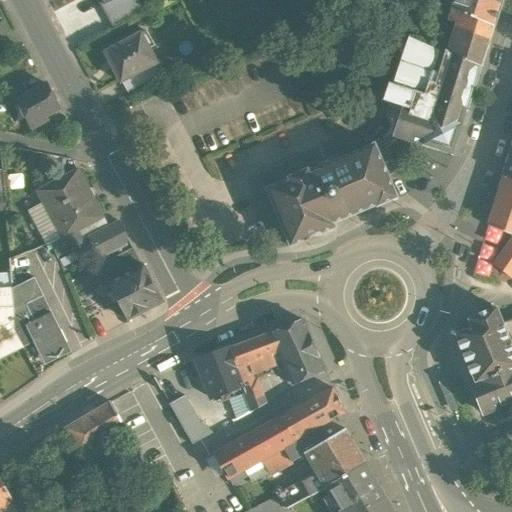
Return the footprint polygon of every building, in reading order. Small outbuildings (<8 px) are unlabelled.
[(77,0),(80,4),(86,0),(99,0),(105,11),(125,0),(77,0)] [(136,0),(125,0),(105,11),(115,28),(143,12),(136,0)] [(379,0),(352,0),(370,21),(371,19),(379,0)] [(399,5),(386,0),(379,0),(371,19),(389,27),(394,15),(399,5)] [(422,1),(419,0),(401,0),(399,5),(430,19),(433,12),(436,6),(432,6),(422,1)] [(452,7),(438,0),(436,6),(433,12),(448,19),(451,11),(452,7)] [(500,0),(454,0),(452,7),(451,11),(461,14),(492,27),(500,0)] [(430,19),(399,5),(394,15),(416,25),(416,24),(437,33),(436,35),(446,40),(450,46),(456,30),(430,19)] [(461,14),(451,11),(448,19),(457,24),(461,14)] [(492,27),(461,14),(457,24),(456,29),(487,43),(492,27)] [(446,40),(436,35),(437,33),(416,24),(416,25),(394,15),(389,27),(409,36),(414,39),(444,52),(448,53),(450,46),(446,40)] [(487,43),(456,29),(456,30),(450,46),(448,53),(447,55),(479,68),(487,43)] [(145,32),(105,54),(120,83),(121,82),(142,71),(156,64),(148,49),(153,46),(145,32)] [(414,39),(409,36),(393,86),(386,84),(386,86),(387,87),(382,100),(404,107),(424,113),(444,52),(414,39)] [(402,113),(394,138),(395,138),(451,157),(479,68),(447,55),(448,53),(444,52),(424,113),(404,107),(402,113)] [(142,71),(121,82),(127,92),(148,81),(142,71)] [(46,85),(16,101),(26,121),(23,123),(26,128),(29,126),(31,130),(48,122),(46,118),(59,110),(46,85)] [(394,110),(390,124),(389,124),(386,133),(385,135),(394,138),(402,113),(394,110)] [(394,138),(385,135),(379,140),(386,150),(395,138),(394,138)] [(371,146),(309,172),(308,169),(283,180),(284,181),(264,189),(288,248),(334,229),(332,224),(374,207),(375,208),(395,199),(386,177),(396,173),(390,160),(386,150),(379,140),(370,144),(371,146)] [(511,144),(503,176),(502,177),(511,181),(511,144)] [(78,170),(37,191),(53,222),(55,221),(63,236),(64,238),(77,230),(103,217),(78,170)] [(511,181),(502,177),(487,227),(511,237),(511,181)] [(119,222),(87,239),(99,260),(130,243),(119,222)] [(84,243),(77,230),(64,238),(63,236),(49,245),(57,258),(84,243)] [(511,239),(493,267),(508,277),(511,273),(511,239)] [(161,302),(130,243),(99,260),(98,264),(127,321),(161,302)] [(43,297),(34,278),(11,289),(14,318),(28,311),(34,322),(51,314),(46,303),(43,297)] [(11,289),(0,290),(0,359),(23,348),(14,331),(14,318),(11,289)] [(511,321),(502,326),(495,308),(466,320),(470,329),(453,335),(473,382),(470,383),(483,414),(511,402),(511,321)] [(28,311),(14,318),(14,331),(23,348),(33,343),(25,327),(34,322),(28,311)] [(34,322),(25,327),(33,343),(34,344),(60,332),(51,314),(34,322)] [(302,321),(270,335),(230,350),(236,368),(256,361),(262,376),(273,372),(274,375),(285,371),(292,386),(325,372),(302,321)] [(229,349),(197,361),(211,398),(220,394),(222,401),(236,396),(234,390),(242,387),(242,385),(237,372),(236,369),(230,350),(229,349)] [(249,368),(237,372),(242,385),(253,381),(249,368)] [(253,381),(242,385),(242,387),(247,399),(260,392),(256,380),(253,381)] [(272,385),(260,392),(264,405),(273,400),(284,397),(278,382),(272,385)] [(332,389),(282,417),(295,440),(322,425),(343,413),(332,389)] [(260,392),(247,399),(251,412),(264,405),(260,392)] [(184,396),(170,404),(191,441),(193,444),(200,441),(209,432),(199,423),(184,396)] [(109,403),(64,430),(92,478),(107,466),(105,463),(95,446),(123,430),(109,403)] [(282,417),(214,455),(228,479),(244,469),(261,460),(261,459),(295,440),(282,417)] [(261,459),(261,460),(270,475),(305,456),(304,454),(328,439),(322,425),(295,440),(261,459)] [(345,430),(304,454),(305,456),(313,468),(308,470),(312,476),(316,474),(317,475),(324,488),(365,464),(345,430)] [(134,451),(127,439),(119,443),(126,455),(134,451)] [(126,455),(117,461),(124,473),(141,464),(134,451),(126,455)] [(114,462),(107,466),(92,478),(104,499),(130,484),(124,473),(117,461),(114,462)] [(394,511),(365,464),(324,488),(325,489),(338,511),(394,511)] [(244,469),(228,479),(231,483),(247,474),(244,469)] [(317,475),(279,495),(287,509),(288,508),(325,489),(324,488),(317,475)] [(0,482),(0,511),(17,511),(7,494),(0,482)] [(246,511),(289,511),(288,508),(287,509),(279,495),(246,511)]
